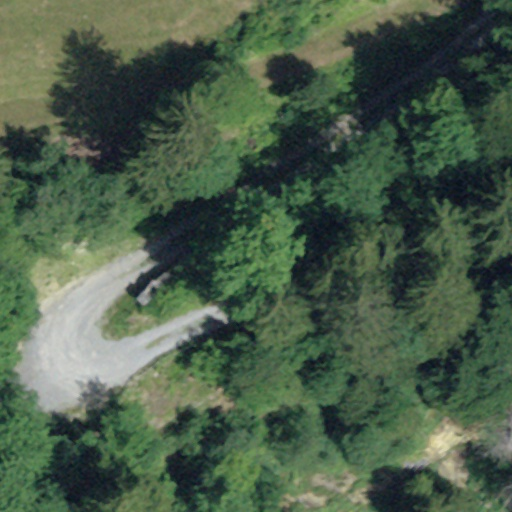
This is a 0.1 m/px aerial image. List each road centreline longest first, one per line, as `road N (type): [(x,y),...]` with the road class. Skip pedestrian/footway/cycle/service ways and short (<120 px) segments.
road 1 (track): [(71,376),(76,330),(118,279),(420,85),(487,31),(511,0)]
road 2 (track): [(0,400),(511,202)]
road 3 (track): [(0,120),(225,79),(426,0)]
